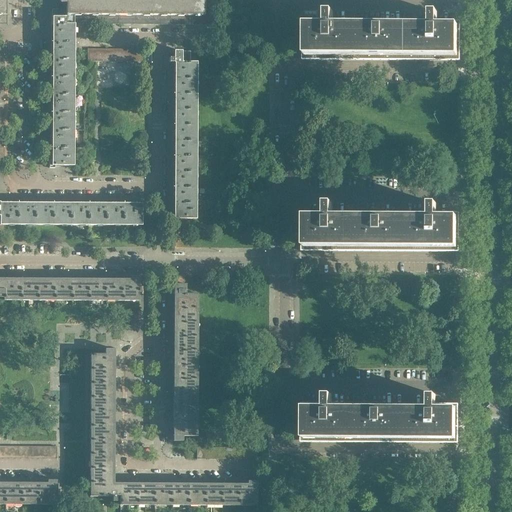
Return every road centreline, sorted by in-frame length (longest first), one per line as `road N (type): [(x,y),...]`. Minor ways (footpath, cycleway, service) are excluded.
road 1 (residential): [(456,449),(284,448),(284,386)]
road 2 (residential): [(156,332),(129,356),(129,465),(158,466)]
road 3 (residential): [(36,186),(12,186),(11,36)]
road 4 (residential): [(285,258),(454,258)]
road 5 (residential): [(286,5),(454,6)]
road 6 (residential): [(285,195),(451,196)]
road 7 (residential): [(36,186),(36,37),(23,27)]
road 8 (residential): [(284,386),(449,387)]
road 9 (residential): [(286,68),(443,68)]
road 10 (residential): [(157,261),(0,261)]
road 11 (residential): [(157,187),(158,37)]
road 12 (residential): [(158,466),(156,332)]
road 13 (residential): [(285,260),(157,261)]
road 14 (residential): [(286,37),(158,37)]
road 15 (residential): [(285,195),(286,68)]
road 16 (residential): [(284,386),(285,260)]
road 17 (residential): [(157,187),(36,186)]
